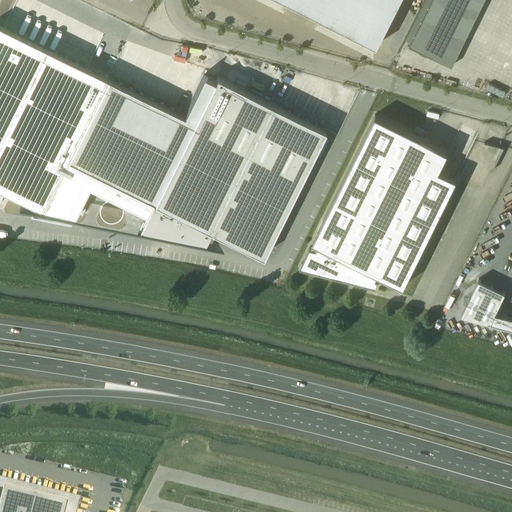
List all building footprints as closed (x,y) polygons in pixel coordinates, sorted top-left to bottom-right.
[(290,0),(376,44),(377,44),(382,35),(391,17),(399,0),(290,0)] [(0,23),(0,187),(71,223),(90,184),(147,212),(139,228),(204,242),(211,229),(263,255),(325,129),(217,75),(215,80),(204,75),(205,74),(204,73),(183,114),(108,77),(0,23)] [(448,149),(376,114),(323,220),(313,240),(318,242),(317,248),(310,246),(300,266),(376,286),(378,279),(376,278),(378,272),(403,285),(408,274),(409,275),(447,197),(456,177),(439,169),(448,149)] [(479,278),(462,314),(511,327),(511,316),(495,312),(505,291),(479,278)] [(3,489),(0,502),(0,511),(66,511),(68,506),(3,489)]
